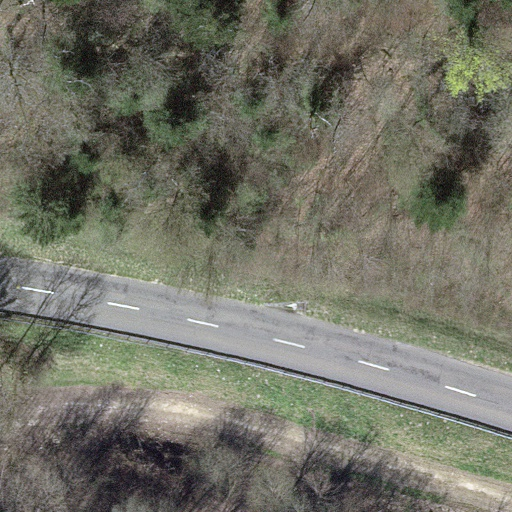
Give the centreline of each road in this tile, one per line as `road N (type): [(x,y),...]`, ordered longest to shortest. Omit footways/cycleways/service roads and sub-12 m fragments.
road 1 (secondary): [(511,408),(203,323),(0,283)]
road 2 (track): [(507,511),(290,442),(113,410),(0,416)]
road 3 (track): [(24,0),(123,17),(511,46)]
